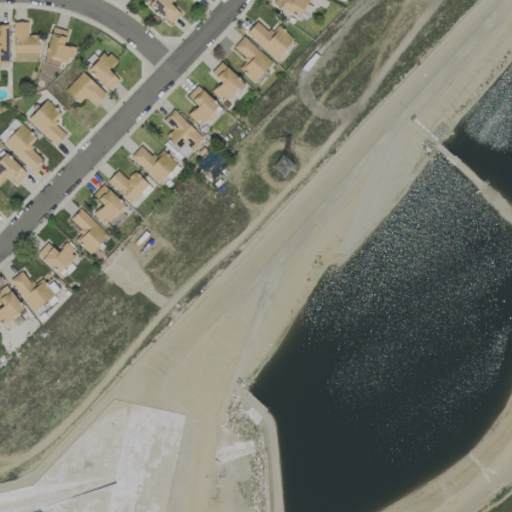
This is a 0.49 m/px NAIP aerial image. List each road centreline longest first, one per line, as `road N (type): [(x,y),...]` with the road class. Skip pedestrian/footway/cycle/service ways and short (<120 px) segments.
road 1 (residential): [(0,251),(234,0)]
road 2 (residential): [(65,0),(136,35),(173,69)]
